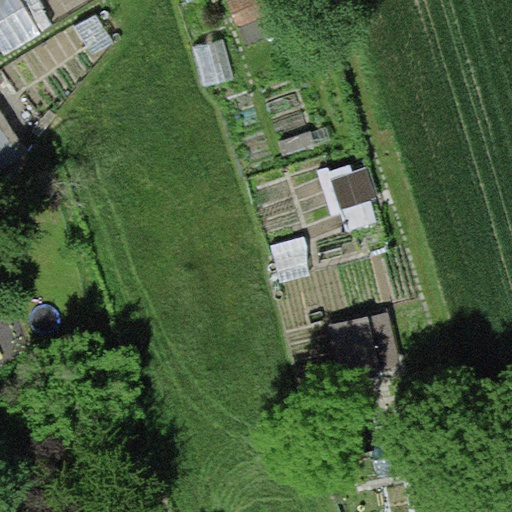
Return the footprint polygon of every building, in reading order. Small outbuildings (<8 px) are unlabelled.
[(47,0),(0,0),(0,41),(8,54),(56,23),(45,6),(50,3),(47,0)] [(227,0),(248,42),(287,23),(275,0),(227,0)] [(76,24),(93,53),(114,41),(97,12),(76,24)] [(204,87),(235,78),(224,36),(192,45),(204,87)] [(0,168),(31,147),(0,104),(0,168)] [(285,152),(333,137),(328,122),(280,138),(285,152)] [(334,213),(341,210),(349,231),(356,229),(355,226),(363,223),(365,230),(373,227),(370,219),(378,216),(372,199),(379,196),(367,163),(354,168),(351,160),(331,168),(330,164),(318,168),(334,213)] [(276,255),(309,245),(305,232),(272,242),(276,255)] [(345,255),(344,248),(323,252),(325,259),(345,255)] [(311,274),(305,252),(277,259),(283,281),(311,274)] [(402,363),(390,308),(371,313),(370,310),(330,319),(344,380),(386,370),(385,367),(402,363)]
